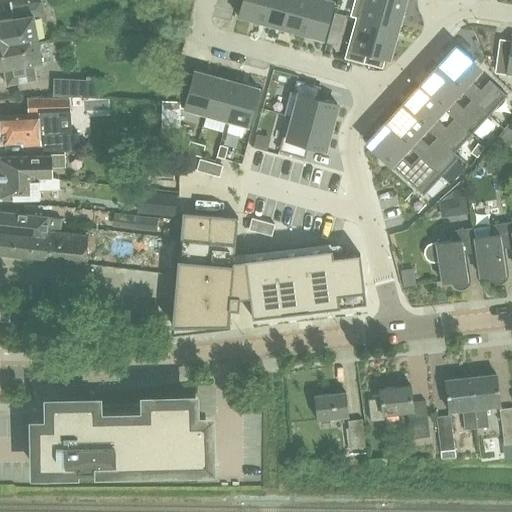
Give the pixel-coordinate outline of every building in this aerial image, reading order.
[(0,19),(0,47),(38,42),(38,41),(33,15),(44,13),(41,0),(21,0),(11,1),(14,17),(0,19)] [(259,22),(265,0),(242,0),(238,16),(259,22)] [(280,28),(288,0),(265,0),(259,22),(280,28)] [(288,0),(280,28),(301,34),(310,0),(288,0)] [(334,1),(332,0),(310,0),(301,34),(323,40),(334,1)] [(359,0),(355,19),(398,30),(406,0),(359,0)] [(346,15),(335,12),(331,27),(342,30),(346,15)] [(390,61),(398,30),(355,19),(344,58),(363,64),(366,54),(390,61)] [(511,35),(508,62),(496,60),(495,69),(497,73),(511,75),(511,35)] [(34,63),(41,61),(51,59),(48,39),(38,41),(38,42),(0,47),(0,68),(4,68),(7,84),(36,79),(34,63)] [(454,50),(437,69),(460,89),(489,112),(507,93),(490,79),(481,89),(469,79),(478,69),(454,50)] [(183,108),(205,114),(216,75),(194,69),(183,108)] [(437,69),(419,88),(443,108),(455,117),(472,131),(489,112),(472,99),(464,108),(451,98),(460,89),(437,69)] [(227,120),(238,81),(216,75),(205,114),(227,120)] [(99,98),(99,93),(106,94),(106,81),(100,81),(100,80),(54,78),(53,96),(99,98)] [(320,86),(296,80),(293,92),(289,91),(283,115),(288,116),(331,127),(337,104),(316,99),(320,86)] [(259,87),(238,81),(227,120),(248,126),(259,87)] [(419,88),(402,107),(426,126),(454,150),(472,131),(455,117),(446,127),(434,117),(443,108),(419,88)] [(61,132),(60,113),(71,113),(70,98),(27,98),(29,114),(1,116),(1,118),(0,118),(0,130),(2,132),(2,134),(4,134),(5,144),(22,143),(22,145),(39,144),(39,147),(43,146),(43,150),(80,151),(79,131),(61,132)] [(402,107),(385,126),(408,145),(420,155),(442,173),(459,154),(454,150),(438,136),(429,146),(417,136),(426,126),(402,107)] [(325,150),(331,127),(288,116),(279,151),(302,157),(305,145),(325,150)] [(385,126),(367,145),(424,192),(442,173),(420,155),(412,165),(400,155),(408,145),(385,126)] [(194,155),(197,143),(190,141),(187,153),(194,155)] [(477,157),(484,147),(478,142),(471,152),(477,157)] [(205,145),(197,143),(194,155),(202,157),(205,145)] [(225,159),(228,147),(220,145),(216,156),(225,159)] [(49,153),(49,156),(0,157),(0,178),(54,178),(53,166),(66,166),(65,153),(49,153)] [(500,155),(485,157),(487,172),(502,170),(500,155)] [(199,159),(196,170),(204,173),(207,161),(199,159)] [(167,177),(169,162),(142,160),(141,174),(167,177)] [(204,173),(211,175),(215,163),(207,161),(204,173)] [(215,163),(211,175),(219,177),(222,165),(215,163)] [(60,190),(60,179),(54,178),(0,178),(0,182),(1,200),(13,200),(13,201),(40,200),(40,190),(60,190)] [(175,216),(177,203),(162,201),(160,214),(175,216)] [(1,211),(0,227),(0,232),(45,238),(46,231),(53,232),(54,227),(61,228),(62,218),(1,211)] [(173,316),(172,326),(228,324),(230,308),(239,309),(239,298),(250,297),(252,317),(366,303),(360,253),(333,256),(331,241),(245,251),(244,251),(244,253),(245,259),(234,261),(235,254),(238,217),(182,212),(174,305),(173,316)] [(158,219),(134,216),(114,214),(112,226),(157,231),(158,219)] [(272,234),(275,223),(252,217),(249,228),(272,234)] [(491,224),(491,226),(474,228),(475,237),(477,252),(481,276),(490,275),(490,277),(491,278),(492,280),(493,281),(494,282),(496,282),(497,283),(499,283),(501,283),(502,282),(504,282),(505,281),(506,280),(507,278),(508,277),(508,275),(508,274),(508,272),(506,258),(504,258),(502,248),(511,246),(511,222),(511,221),(491,224)] [(45,238),(0,232),(0,253),(49,259),(49,244),(59,243),(61,232),(61,228),(54,227),(53,232),(46,231),(45,238)] [(464,254),(477,252),(475,237),(474,228),(474,227),(453,230),(451,241),(438,243),(438,241),(434,242),(429,244),(425,247),(424,252),(426,257),(430,260),(435,261),(440,261),(443,282),(452,281),(452,283),(453,284),(454,285),(455,287),(456,287),(458,288),(459,289),(461,289),(463,289),(464,288),(466,287),(467,287),(468,285),(469,284),(470,283),(470,281),(470,279),(470,278),(468,264),(466,264),(464,254)] [(49,259),(85,263),(88,235),(61,232),(59,243),(49,244),(49,259)] [(403,286),(415,284),(413,268),(401,270),(403,286)] [(0,321),(10,321),(9,311),(0,311),(0,321)] [(470,377),(477,428),(489,426),(487,406),(501,405),(497,374),(470,377)] [(450,411),(462,409),(464,429),(477,428),(470,377),(446,380),(450,411)] [(411,438),(430,436),(426,400),(413,402),(411,385),(380,389),(382,398),(368,399),(371,421),(385,419),(385,414),(408,411),(411,438)] [(318,420),(349,415),(346,392),(315,396),(318,420)] [(37,471),(197,467),(208,467),(207,422),(193,422),(193,401),(146,402),(146,407),(96,408),(96,403),(50,404),(50,426),(36,426),(37,471)] [(511,407),(500,409),(504,445),(511,443),(511,407)] [(437,417),(441,451),(442,458),(456,456),(455,449),(451,415),(437,417)] [(351,448),(366,447),(363,419),(348,420),(351,448)]
